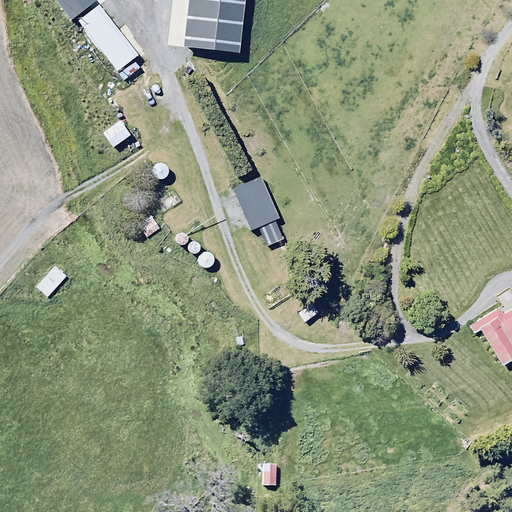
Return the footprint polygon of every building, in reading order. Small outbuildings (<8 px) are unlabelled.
[(69,26),(112,77),(134,58),(91,8),(69,26)] [(114,81),(120,88),(136,75),(131,68),(114,81)] [(117,128),(99,140),(110,155),(127,143),(117,128)] [(151,185),(153,186),(154,186),(155,187),(156,187),(157,187),(158,187),(159,187),(159,186),(160,186),(161,186),(161,185),(162,185),(163,184),(164,183),(164,182),(165,181),(165,180),(165,179),(165,178),(165,177),(165,176),(165,175),(164,175),(164,174),(164,173),(163,173),(163,172),(162,172),(162,171),(161,171),(160,170),(159,170),(158,170),(157,170),(157,169),(156,169),(155,170),(154,170),(153,170),(152,171),(151,171),(150,172),(149,173),(149,174),(148,175),(148,176),(148,177),(148,178),(148,179),(148,180),(148,181),(149,182),(149,183),(150,184),(151,185)] [(253,182),(228,193),(247,237),(273,226),(253,182)] [(170,200),(152,211),(157,221),(176,209),(170,200)] [(156,235),(146,221),(133,230),(143,244),(156,235)] [(205,274),(206,274),(209,271),(210,270),(210,269),(210,268),(211,267),(211,266),(211,265),(210,264),(210,263),(210,262),(209,262),(209,261),(208,260),(207,259),(206,258),(205,258),(204,257),(203,257),(202,257),(201,257),(200,257),(199,257),(199,258),(198,258),(197,258),(196,259),(195,260),(194,261),(194,262),(193,262),(193,263),(193,264),(193,265),(193,266),(193,267),(193,268),(193,269),(194,270),(194,271),(195,272),(196,273),(197,274),(198,274),(199,275),(200,275),(201,275),(202,275),(203,275),(204,275),(205,274)] [(63,282),(50,271),(31,293),(44,304),(63,282)] [(503,302),(465,328),(497,374),(511,363),(511,313),(511,314),(503,302)] [(308,310),(294,320),(301,330),(315,320),(308,310)] [(272,473),(259,473),(258,494),(272,494),(272,473)]
